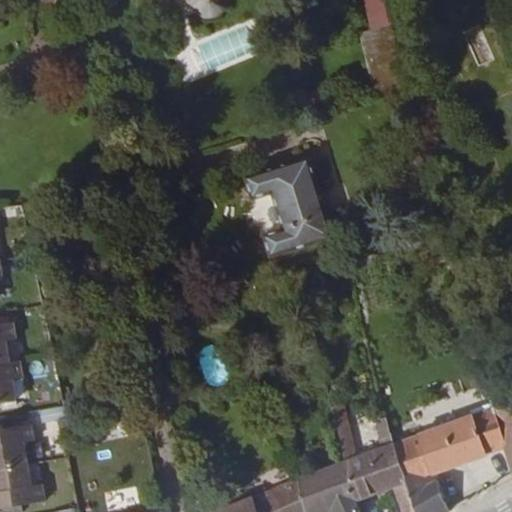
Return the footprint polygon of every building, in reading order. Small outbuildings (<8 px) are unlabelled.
[(187,0),(198,14),(205,18),(215,18),(222,12),(224,3),(222,0),(187,0)] [(381,0),(363,0),(371,31),(378,58),(395,54),(381,0)] [(482,24),(465,28),(473,63),(491,59),(482,24)] [(378,58),(371,31),(360,33),(374,93),(387,90),(403,86),(395,54),(378,58)] [(410,118),(408,107),(395,111),(398,121),(410,118)] [(305,157),(241,179),(248,201),(268,195),(279,230),(259,236),(267,259),(331,238),(305,157)] [(0,326),(0,365),(9,364),(6,343),(16,342),(13,324),(0,326)] [(198,361),(211,381),(223,372),(210,353),(198,361)] [(23,381),(20,362),(9,364),(0,365),(0,406),(16,404),(13,383),(23,381)] [(509,447),(496,405),(493,398),(485,400),(486,408),(405,435),(403,430),(399,432),(399,436),(422,511),(446,511),(453,508),(441,470),(509,447)] [(511,400),(496,405),(509,447),(511,455),(511,400)] [(345,402),(331,405),(341,451),(356,448),(345,402)] [(76,403),(60,407),(68,441),(71,441),(83,437),(76,403)] [(0,432),(0,471),(28,466),(24,445),(34,444),(32,427),(0,432)] [(422,511),(399,436),(381,442),(381,448),(355,458),(366,496),(402,484),(410,511),(422,511)] [(370,511),(366,496),(355,458),(306,475),(302,477),(312,511),(319,511),(340,505),(341,511),(370,511)] [(28,466),(0,471),(0,511),(45,503),(42,486),(32,488),(28,466)] [(312,511),(302,477),(207,511),(312,511)]
